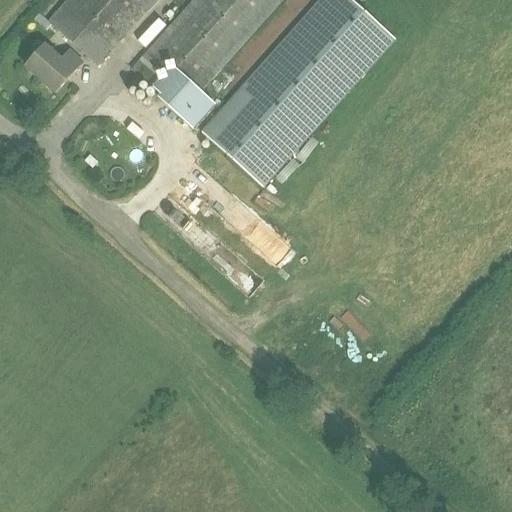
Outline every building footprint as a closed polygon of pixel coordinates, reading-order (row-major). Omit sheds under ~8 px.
[(68,0),(54,17),(48,23),(98,67),(157,0),(68,0)] [(194,0),(132,69),(197,129),(217,107),(200,92),(283,0),(194,0)] [(321,0),(201,132),(262,188),(396,40),(351,0),(321,0)] [(160,13),(139,36),(148,44),(169,21),(160,13)] [(52,26),(48,23),(40,15),(34,21),(46,32),(52,26)] [(56,93),(75,72),(45,46),(26,67),(56,93)] [(277,263),(293,246),(255,211),(239,227),(277,263)]
